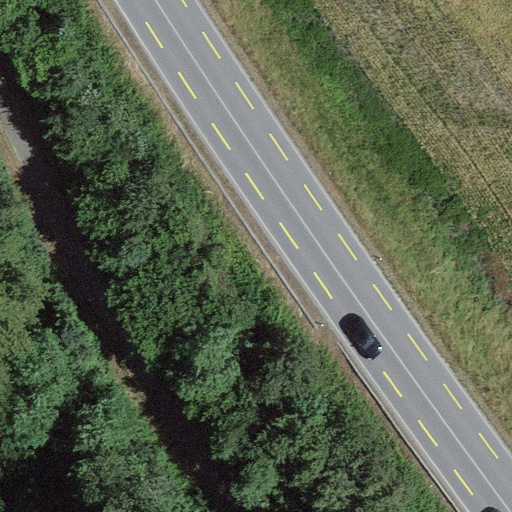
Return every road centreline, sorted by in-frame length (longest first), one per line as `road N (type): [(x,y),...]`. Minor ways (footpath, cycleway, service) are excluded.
road 1 (secondary): [(508,511),(152,0)]
road 2 (track): [(0,97),(178,421),(239,511)]
